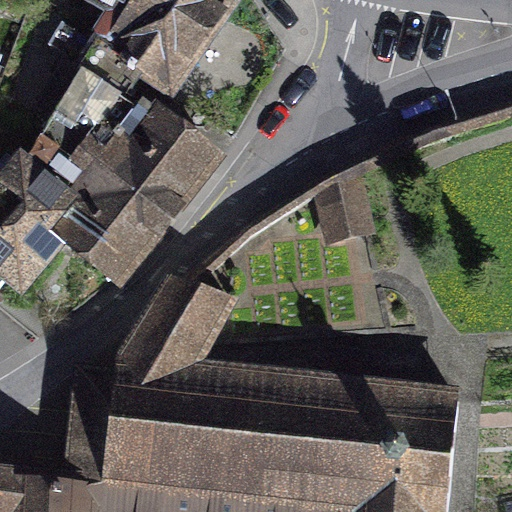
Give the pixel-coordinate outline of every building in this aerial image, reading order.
[(76,0),(104,15),(91,34),(98,39),(94,46),(63,24),(47,50),(78,71),(127,102),(140,83),(174,105),(244,0),(76,0)] [(127,102),(78,71),(30,161),(80,201),(52,237),(67,249),(122,295),(226,158),(146,100),(139,111),(127,102)] [(0,173),(0,286),(20,304),(67,249),(52,237),(80,201),(30,161),(18,151),(0,173)] [(362,168),(314,192),(322,232),(325,248),(365,241),(377,238),(362,168)] [(6,470),(3,511),(449,511),(460,391),(415,384),(417,358),(338,347),(335,376),(208,363),(229,322),(238,304),(239,302),(190,286),(170,278),(117,358),(102,477),(6,470)]
